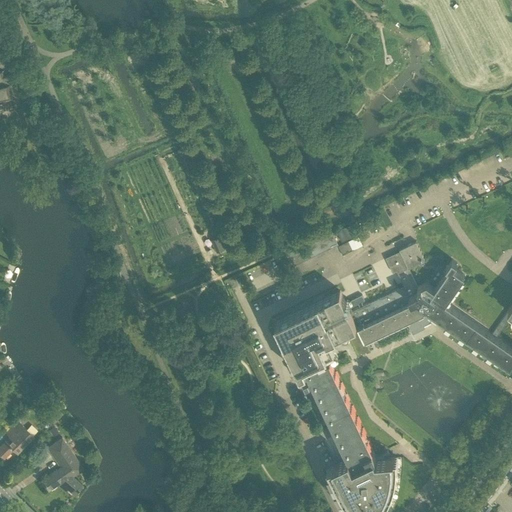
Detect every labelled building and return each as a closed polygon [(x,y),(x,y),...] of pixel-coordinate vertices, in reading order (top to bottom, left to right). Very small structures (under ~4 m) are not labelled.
[(0,103),(5,102),(6,108),(21,104),(19,97),(21,96),(15,74),(12,74),(3,77),(1,71),(0,71),(0,103)] [(358,234),(355,228),(361,226),(359,222),(358,220),(337,231),(337,232),(342,241),(358,234)] [(293,267),(338,245),(333,233),(287,255),(293,267)] [(219,236),(211,240),(216,252),(225,248),(219,236)] [(355,310),(350,312),(351,314),(357,325),(357,326),(357,325),(358,327),(364,340),(390,328),(406,320),(409,326),(420,320),(423,326),(424,325),(431,322),(434,321),(439,318),(509,366),(511,360),(511,347),(496,337),(503,328),(498,325),(492,334),(489,332),(447,303),(465,275),(455,268),(458,264),(453,260),(447,269),(448,270),(435,289),(427,283),(418,288),(409,269),(424,261),(415,242),(400,250),(401,252),(397,254),(388,258),(394,272),(397,271),(403,283),(405,287),(400,289),(364,306),(362,302),(365,300),(362,295),(351,300),(354,305),(359,303),(360,307),(355,310)] [(324,298),(275,321),(292,356),(294,361),(300,374),(302,373),(329,360),(330,360),(330,359),(328,355),(331,353),(334,351),(334,350),(332,346),(329,339),(342,333),(349,329),(357,326),(357,325),(351,314),(350,312),(345,300),(341,293),(340,290),(324,298)] [(509,310),(498,325),(503,328),(511,314),(511,304),(508,310),(509,310)] [(329,360),(302,373),(302,374),(305,379),(304,380),(306,384),(311,382),(312,381),(333,425),(336,430),(337,433),(349,458),(353,467),(375,457),(374,457),(376,456),(375,454),(373,449),(372,450),(367,439),(351,406),(334,372),(329,360)] [(55,421),(60,416),(56,413),(51,418),(55,421)] [(33,436),(16,420),(5,431),(10,436),(0,445),(0,453),(4,457),(13,448),(17,452),(33,436)] [(72,476),(83,469),(62,437),(47,447),(52,455),(55,453),(63,465),(41,479),(49,490),(60,482),(74,494),(82,485),(72,476)] [(335,465),(325,469),(335,489),(344,504),(349,510),(351,511),(385,511),(389,506),(393,498),(397,491),(399,483),(401,474),(401,466),(401,458),(401,457),(385,458),(377,459),(376,459),(375,457),(353,467),(349,458),(345,460),(335,465)] [(191,484),(184,487),(188,496),(195,493),(192,486),(191,484)]
